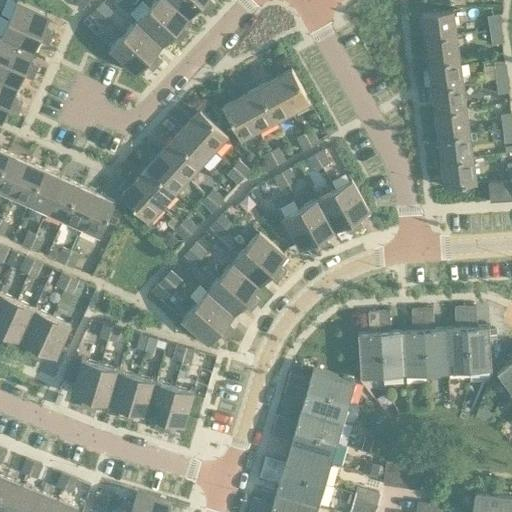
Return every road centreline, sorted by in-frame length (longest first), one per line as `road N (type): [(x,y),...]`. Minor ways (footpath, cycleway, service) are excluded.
road 1 (tertiary): [(226,478),(261,358),(281,323),(315,287),(357,264),(415,249)]
road 2 (residential): [(415,249),(396,167),(307,9)]
road 3 (residential): [(226,478),(55,427),(0,401)]
road 4 (residential): [(72,99),(133,124),(251,0)]
